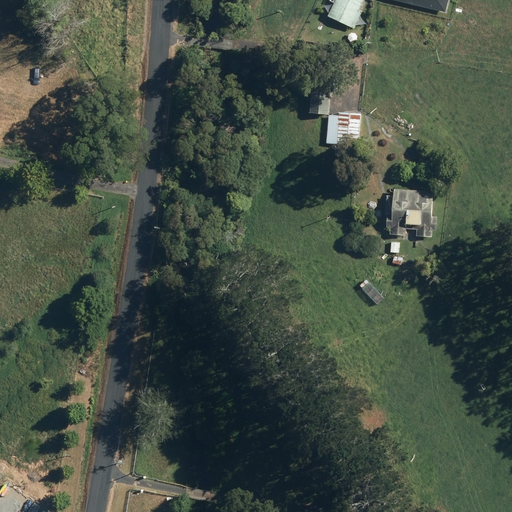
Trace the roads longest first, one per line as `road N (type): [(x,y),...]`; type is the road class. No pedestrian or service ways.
road 1 (unclassified): [(162,0),(133,283),(84,511)]
road 2 (unknown): [(91,473),(329,511)]
